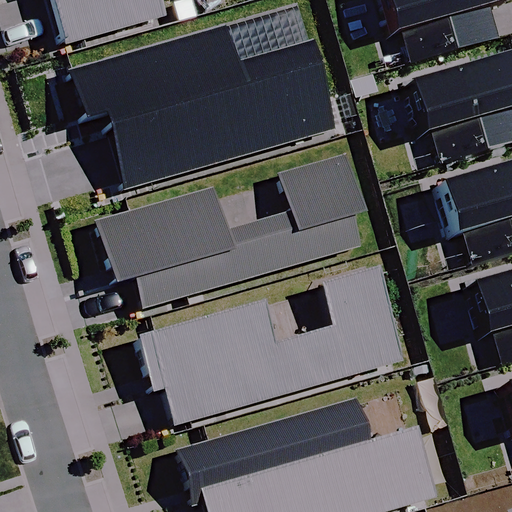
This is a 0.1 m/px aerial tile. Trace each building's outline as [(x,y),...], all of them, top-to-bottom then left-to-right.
[(47,0),(61,45),(162,16),(156,0),(47,0)] [(508,0),(382,0),(392,32),(399,30),(409,63),(493,39),(484,7),(508,0)] [(222,29),(67,73),(81,120),(103,114),(125,189),(331,130),(306,46),(233,67),(222,29)] [(511,54),(408,84),(422,133),(430,131),(439,164),(511,143),(511,54)] [(210,192),(94,225),(111,286),(135,279),(144,309),(356,249),(347,219),(359,216),(343,159),(276,178),(287,216),(223,234),(210,192)] [(511,165),(441,185),(455,234),(462,232),(472,265),(511,253),(511,165)] [(259,305),(136,340),(152,393),(162,390),(172,427),(399,362),(373,272),(320,287),(332,330),(271,348),(259,305)] [(511,273),(469,286),(483,335),(491,333),(500,366),(511,362),(511,273)] [(204,511),(391,511),(432,500),(413,434),(365,448),(352,403),(176,454),(191,507),(202,504),(204,511)]
